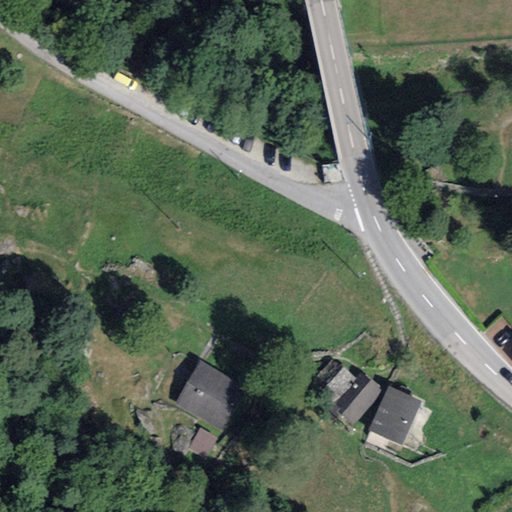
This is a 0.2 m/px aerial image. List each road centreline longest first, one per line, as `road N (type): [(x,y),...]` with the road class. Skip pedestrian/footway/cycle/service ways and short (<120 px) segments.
road 1 (unclassified): [(366,202),(309,201),(86,78),(0,19)]
road 2 (tertiary): [(511,388),(405,272),(366,202)]
road 3 (tertiary): [(366,202),(320,0)]
